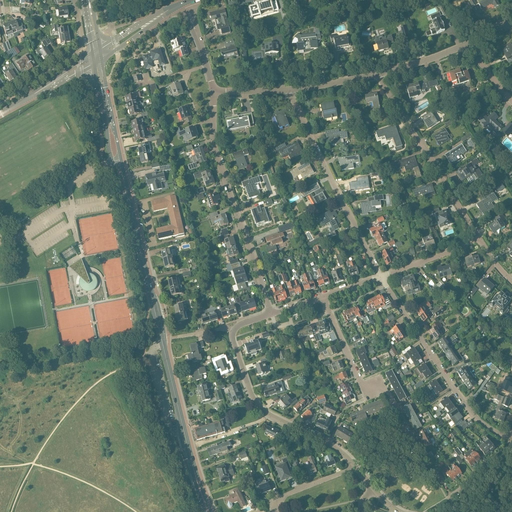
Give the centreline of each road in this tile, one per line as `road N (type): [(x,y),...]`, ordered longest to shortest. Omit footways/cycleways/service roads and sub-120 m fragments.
road 1 (secondary): [(208,511),(129,206)]
road 2 (residential): [(354,466),(325,441),(268,414),(248,388),(233,330),(271,314)]
road 3 (residential): [(271,314),(213,147),(214,90)]
road 4 (residential): [(510,435),(468,410),(381,276)]
road 5 (residential): [(381,276),(289,89)]
road 6 (residential): [(478,237),(377,74)]
road 7 (residential): [(419,450),(387,390),(361,384),(323,297)]
road 8 (secondary): [(129,206),(101,60)]
road 9 (secondary): [(93,65),(108,149),(129,206)]
road 10 (residential): [(77,13),(76,51),(0,103)]
